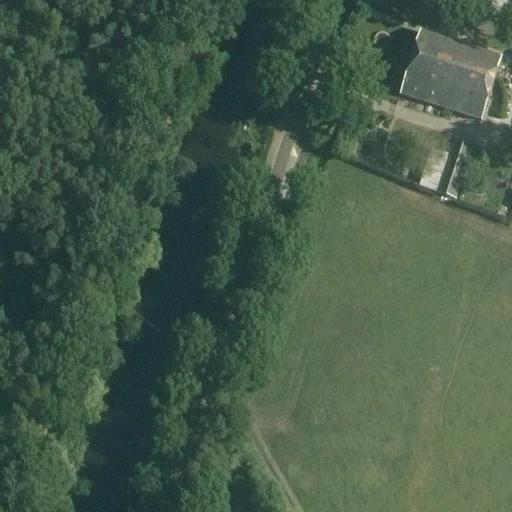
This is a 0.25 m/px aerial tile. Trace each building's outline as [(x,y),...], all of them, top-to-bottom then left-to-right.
[(317,0),(317,4),(330,8),(332,0),(317,0)] [(409,64),(492,91),(502,59),(419,32),(409,64)] [(481,123),(492,91),(409,64),(398,96),(481,123)] [(461,188),(474,151),(453,144),(441,181),(461,188)] [(479,177),(476,194),(500,198),(503,181),(479,177)]
